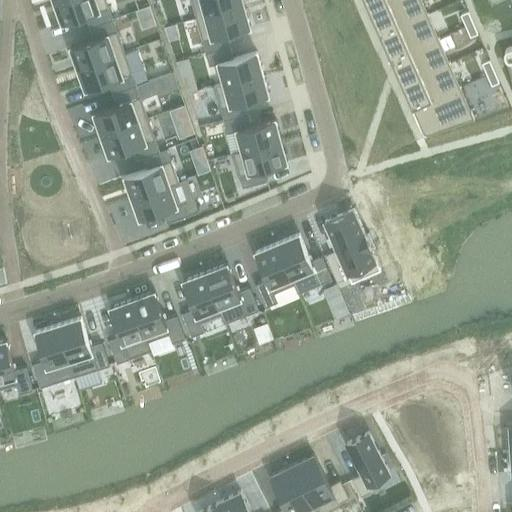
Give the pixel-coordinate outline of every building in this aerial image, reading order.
[(107,0),(58,0),(55,1),(63,23),(86,14),(90,26),(114,18),(107,0)] [(192,0),(197,18),(245,4),(243,0),(192,0)] [(365,0),(370,11),(393,0),(365,0)] [(423,0),(393,0),(370,11),(381,35),(429,13),(423,0)] [(245,4),(197,18),(206,51),(231,45),(227,33),(251,26),(245,4)] [(469,12),(461,15),(466,26),(473,22),(469,12)] [(429,13),(381,35),(391,59),(440,37),(429,13)] [(94,38),(71,46),(79,67),(126,51),(114,18),(90,26),(94,38)] [(473,22),(466,26),(471,37),(478,33),(473,22)] [(440,37),(391,59),(402,83),(451,61),(440,37)] [(231,45),(206,51),(210,65),(219,62),(224,81),(225,82),(263,72),(257,50),(234,56),(231,45)] [(126,51),(79,67),(86,89),(109,80),(113,92),(137,84),(126,51)] [(490,60),(483,63),(488,74),(495,71),(490,60)] [(451,61),(402,83),(413,107),(462,85),(451,61)] [(495,71),(488,74),(492,85),(500,82),(495,71)] [(224,81),(215,84),(225,119),(249,112),(246,100),(269,94),(263,72),(225,82),(224,81)] [(117,104),(94,112),(102,133),(149,117),(141,95),(137,84),(113,92),(117,104)] [(462,85),(413,107),(423,131),(424,132),(425,133),(426,134),(428,134),(430,134),(475,118),(472,111),(473,110),(467,97),(462,85)] [(249,112),(225,119),(228,132),(237,130),(243,149),(243,150),(282,139),(276,117),(252,124),(249,112)] [(149,117),(102,133),(109,155),(133,146),(137,158),(144,156),(144,155),(160,150),(149,117)] [(243,149),(234,151),(243,186),(267,180),(264,168),(288,161),(282,139),(243,150),(243,149)] [(148,167),(125,175),(130,188),(133,197),(171,183),(171,184),(180,181),(168,147),(160,150),(144,155),(144,156),(148,167)] [(171,183),(133,197),(140,218),(163,210),(168,222),(191,213),(187,200),(178,203),(171,184),(171,183)] [(355,208),(325,220),(338,249),(326,254),(338,282),(340,287),(352,282),(382,269),(372,247),(375,246),(369,231),(366,233),(355,208)] [(300,232),(278,241),(299,292),(333,278),(323,255),(312,260),(300,232)] [(278,241),(256,251),(267,278),(256,283),(266,306),(279,301),(280,303),(300,294),(299,292),(278,241)] [(228,262),(206,271),(226,322),(236,318),(260,309),(250,286),(239,290),(228,262)] [(194,307),(183,312),(192,335),(205,330),(201,321),(221,314),(225,323),(226,322),(206,271),(183,279),(194,307)] [(338,282),(325,288),(330,299),(343,293),(340,287),(338,282)] [(155,290),(133,298),(152,350),(153,350),(149,341),(170,333),(173,342),(186,338),(177,314),(166,318),(155,290)] [(121,334),(109,338),(118,362),(152,350),(133,298),(110,306),(121,334)] [(82,315),(59,323),(75,375),(110,365),(102,340),(91,344),(82,315)] [(45,359),(33,362),(41,386),(75,375),(59,323),(36,330),(45,359)] [(7,339),(0,340),(0,387),(17,383),(20,393),(33,389),(27,365),(15,368),(7,339)] [(370,430),(347,441),(363,472),(353,478),(362,495),(372,490),(368,481),(390,470),(370,430)] [(315,453),(294,464),(316,508),(317,508),(337,498),(339,502),(350,497),(341,479),(330,484),(315,453)] [(294,464),(272,474),(288,505),(277,511),(278,511),(318,511),(317,508),(316,508),(294,464)] [(221,500),(220,501),(225,511),(252,511),(241,491),(221,501),(221,500)] [(225,511),(220,501),(199,511),(198,511),(225,511)]
